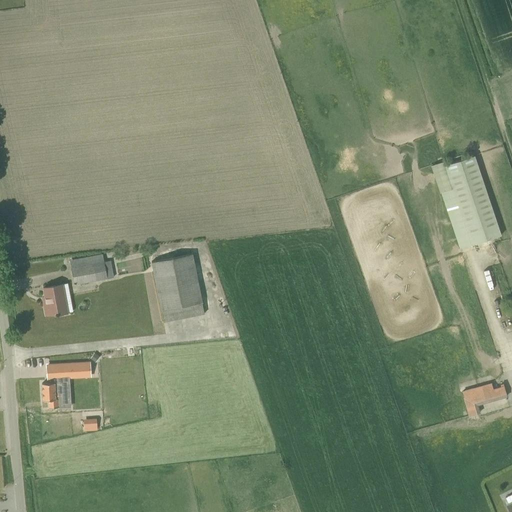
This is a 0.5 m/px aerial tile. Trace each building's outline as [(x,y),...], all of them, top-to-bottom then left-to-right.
[(501,235),(475,155),(445,165),(443,160),(430,164),(440,193),(441,193),(460,248),(501,235)] [(164,322),(204,314),(192,253),(152,261),(164,322)] [(110,260),(104,261),(71,267),(74,284),(114,277),(110,260)] [(55,315),(67,313),(62,284),(44,287),(47,303),(44,304),(46,315),(55,313),(55,315)] [(43,400),(56,400),(57,398),(64,398),(64,397),(69,397),(68,381),(42,383),(43,400)] [(493,389),(491,382),(462,391),(469,416),(480,413),(478,405),(507,397),(503,383),(500,384),(501,387),(493,389)]
